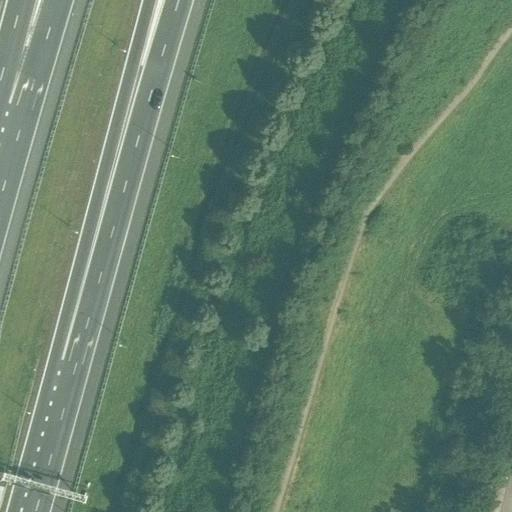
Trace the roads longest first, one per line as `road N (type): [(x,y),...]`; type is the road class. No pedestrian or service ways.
road 1 (motorway): [(45,419),(76,357),(180,0)]
road 2 (motorway): [(45,419),(149,0)]
road 3 (motorway): [(5,122),(34,74),(59,0)]
road 4 (motorway): [(5,122),(4,64),(21,0)]
